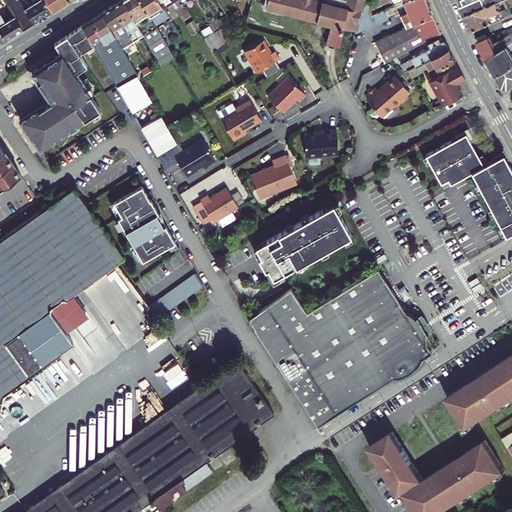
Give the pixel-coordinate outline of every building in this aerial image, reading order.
[(5,0),(15,15),(24,29),(35,22),(20,0),(5,0)] [(20,0),(35,22),(52,10),(45,0),(20,0)] [(45,0),(52,10),(69,0),(68,0),(45,0)] [(123,0),(122,0),(113,6),(135,45),(141,41),(139,38),(143,35),(123,0)] [(155,24),(140,0),(123,0),(143,35),(160,64),(173,56),(155,24)] [(159,0),(140,0),(155,24),(169,15),(164,7),(159,0)] [(265,0),(265,3),(317,19),(321,0),(265,0)] [(346,6),(322,0),(321,0),(317,19),(339,26),(338,26),(338,28),(338,29),(339,29),(340,29),(341,29),(342,28),(342,27),(355,29),(360,10),(346,6)] [(347,0),(346,6),(360,10),(362,0),(347,0)] [(372,26),(371,14),(371,9),(370,0),(365,0),(362,0),(360,10),(355,29),(356,32),(372,26)] [(393,0),(370,0),(371,9),(390,0),(390,2),(393,0)] [(406,27),(374,41),(385,63),(393,58),(397,56),(440,33),(425,0),(402,0),(371,14),(372,26),(389,19),(388,16),(394,13),(396,17),(401,15),(406,27)] [(459,0),(467,15),(501,0),(459,0)] [(511,0),(501,0),(467,15),(473,31),(511,13),(511,12),(508,3),(511,0)] [(135,45),(113,6),(102,13),(122,48),(128,44),(131,48),(135,45)] [(1,12),(0,12),(0,28),(6,40),(24,29),(15,15),(6,21),(1,12)] [(152,100),(139,77),(122,48),(102,13),(83,25),(94,45),(132,112),(152,100)] [(226,13),(217,19),(221,25),(230,20),(226,13)] [(217,19),(209,24),(213,31),(221,25),(217,19)] [(209,24),(200,29),(204,36),(213,31),(209,24)] [(68,35),(80,54),(94,45),(83,25),(68,35)] [(343,30),(329,27),(325,43),(340,47),(343,30)] [(212,50),(224,42),(216,30),(205,37),(212,50)] [(484,54),(487,59),(508,46),(509,46),(511,43),(511,33),(503,39),(495,43),(492,35),(478,41),(484,54)] [(36,107),(19,119),(39,149),(100,110),(76,73),(88,66),(80,54),(68,35),(55,43),(62,53),(32,72),(50,102),(39,110),(36,107)] [(433,39),(439,52),(448,47),(443,39),(440,41),(438,37),(433,39)] [(244,51),(256,72),(279,58),(274,51),(271,53),(263,39),(244,51)] [(426,49),(430,57),(439,52),(433,39),(424,45),(426,49)] [(487,59),(497,77),(511,67),(511,52),(508,46),(487,59)] [(427,67),(428,70),(435,66),(436,68),(454,58),(448,47),(439,52),(430,57),(423,61),(427,67)] [(412,59),(401,65),(404,72),(408,70),(430,57),(426,49),(411,58),(412,59)] [(397,67),(401,65),(397,56),(393,58),(397,67)] [(423,61),(408,70),(411,76),(427,67),(423,61)] [(465,78),(458,65),(429,82),(443,106),(462,94),(456,83),(465,78)] [(504,88),(509,90),(511,88),(511,67),(497,77),(504,88)] [(368,100),(381,115),(395,103),(399,104),(405,98),(404,96),(410,91),(405,85),(402,81),(395,74),(381,86),(382,87),(379,90),(375,86),(366,94),(370,98),(368,100)] [(288,76),(268,96),(283,112),(297,98),(299,100),(306,94),(288,76)] [(223,120),(222,121),(235,142),(248,134),(247,132),(263,122),(251,101),(236,110),(238,112),(233,114),(229,107),(219,113),(223,120)] [(233,114),(238,112),(236,110),(234,105),(229,107),(233,114)] [(160,114),(140,126),(157,154),(176,142),(160,114)] [(306,134),(304,134),(306,157),(307,157),(308,163),(311,165),(320,164),(319,156),(338,154),(336,129),(321,130),(321,133),(314,133),(312,132),(307,132),(306,134)] [(483,163),(465,132),(425,154),(443,186),(470,170),(505,234),(511,230),(511,169),(503,152),(483,163)] [(203,139),(175,155),(186,175),(202,165),(206,166),(213,162),(214,158),(203,139)] [(0,188),(20,175),(4,150),(1,152),(0,150),(0,188)] [(274,165),(250,175),(260,198),(297,183),(286,155),(272,160),(274,165)] [(117,217),(142,261),(175,242),(165,225),(163,226),(156,214),(158,213),(150,199),(149,199),(141,185),(113,201),(121,215),(117,217)] [(208,193),(200,198),(201,200),(212,218),(214,221),(215,220),(237,207),(238,206),(227,187),(210,197),(208,193)] [(0,393),(80,336),(89,349),(147,308),(149,306),(148,305),(147,303),(133,283),(117,261),(123,257),(72,188),(0,238),(0,393)] [(212,218),(201,200),(193,205),(204,224),(212,218)] [(333,202),(256,246),(261,256),(259,257),(266,269),(268,268),(274,278),(351,234),(333,202)] [(242,216),(237,207),(215,220),(220,229),(242,216)] [(405,311),(377,268),(374,269),(367,274),(360,278),(348,285),(336,292),(321,302),(307,310),(299,299),(290,287),(284,292),(266,304),(249,316),(257,332),(318,424),(392,376),(398,376),(402,375),(409,372),(416,366),(421,360),(423,357),(431,351),(426,343),(426,340),(425,333),(423,329),(421,324),(415,317),(409,313),(405,311)] [(195,272),(148,305),(149,306),(147,308),(154,317),(201,284),(195,272)] [(81,342),(72,349),(78,357),(87,350),(81,342)] [(466,384),(446,396),(466,427),(511,397),(511,353),(478,375),(479,377),(467,385),(466,384)] [(137,511),(136,510),(153,498),(159,507),(182,490),(181,489),(211,468),(205,460),(252,428),(273,412),(235,359),(19,511),(137,511)] [(486,440),(424,479),(393,431),(370,445),(401,493),(404,491),(418,511),(439,511),(505,470),(486,440)] [(511,432),(502,439),(508,448),(511,445),(511,432)] [(136,510),(137,511),(151,511),(159,507),(153,498),(136,510)]
